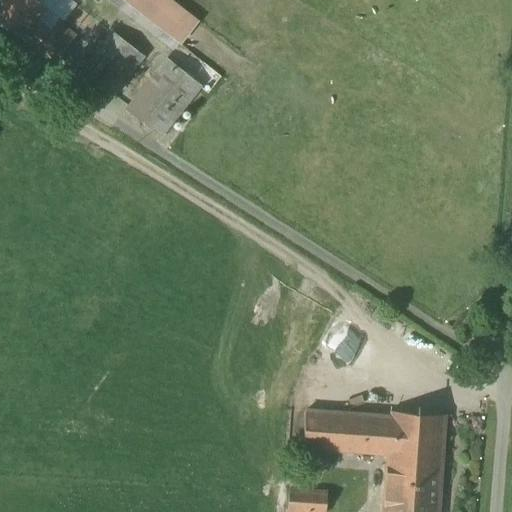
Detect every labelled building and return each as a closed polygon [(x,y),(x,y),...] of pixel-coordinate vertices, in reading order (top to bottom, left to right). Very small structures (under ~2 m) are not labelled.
[(35,0),(4,0),(0,6),(0,21),(21,38),(35,20),(45,8),(35,0)] [(202,21),(176,0),(119,0),(180,48),(202,21)] [(35,20),(21,38),(53,64),(75,37),(56,21),(48,30),(35,20)] [(111,33),(76,79),(107,102),(142,57),(111,33)] [(202,87),(165,59),(128,108),(165,136),(202,87)] [(388,454),(441,457),(444,415),(390,412),(389,417),(305,412),(303,448),(388,454)] [(437,511),(441,457),(388,454),(383,511),(437,511)] [(332,511),(333,491),(293,491),(292,511),(332,511)]
